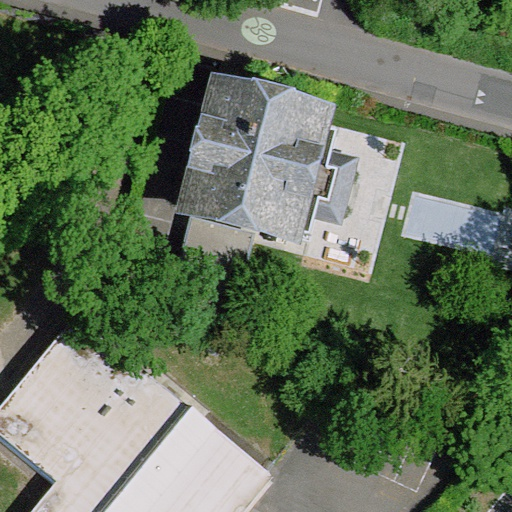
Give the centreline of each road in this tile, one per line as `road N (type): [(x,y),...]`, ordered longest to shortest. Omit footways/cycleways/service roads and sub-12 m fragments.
road 1 (residential): [(511,106),(301,53)]
road 2 (residential): [(301,53),(105,0)]
